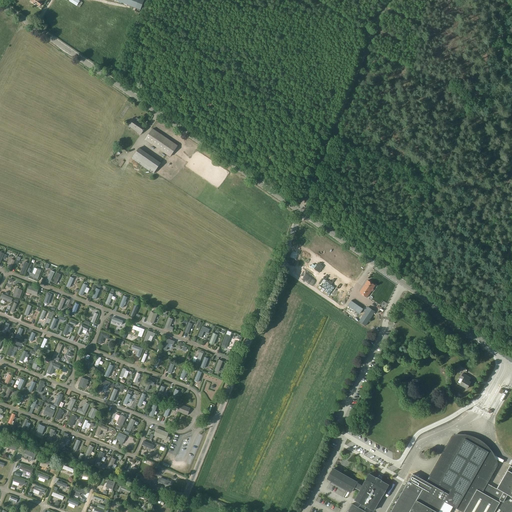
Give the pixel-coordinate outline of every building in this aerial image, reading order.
[(119,0),(119,1),(135,8),(141,10),(142,8),(144,0),(119,0)] [(135,119),(134,117),(128,126),(141,134),(146,126),(140,122),(141,121),(136,117),(135,119)] [(170,157),(178,146),(152,128),(145,140),(170,157)] [(154,174),(161,163),(139,148),(131,158),(154,174)] [(24,275),(28,263),(24,262),(19,273),(24,275)] [(302,263),(295,273),(311,283),(313,279),(310,277),(314,270),(302,263)] [(37,280),(41,270),(37,268),(34,275),(31,273),(29,277),(37,280)] [(51,269),(45,281),(49,283),(55,271),(51,269)] [(367,298),(375,285),(368,280),(359,292),(367,298)] [(37,294),(39,289),(29,285),(27,290),(37,294)] [(20,298),(23,290),(16,288),(13,296),(20,298)] [(2,294),(0,298),(11,302),(13,298),(2,294)] [(123,299),(119,310),(124,312),(128,301),(123,299)] [(375,312),(367,307),(363,316),(359,321),(366,326),(375,312)] [(151,311),(147,321),(153,324),(157,314),(151,311)] [(43,326),(47,316),(42,314),(38,324),(43,326)] [(113,316),(111,320),(121,324),(123,320),(113,316)] [(168,318),(164,329),(172,332),(173,328),(170,326),(173,319),(168,318)] [(54,321),(50,330),(56,332),(59,323),(54,321)] [(81,324),(77,333),(81,335),(83,329),(87,331),(88,327),(81,324)] [(142,337),(144,330),(134,326),(132,329),(140,332),(138,336),(142,337)] [(208,333),(210,329),(203,326),(198,336),(201,338),(204,331),(208,333)] [(154,337),(155,333),(148,331),(144,341),(147,343),(150,335),(154,337)] [(101,332),(97,343),(101,344),(104,337),(109,339),(110,335),(101,332)] [(213,334),(209,344),(213,345),(217,335),(213,334)] [(226,335),(221,346),(226,348),(230,336),(226,335)] [(173,345),(174,342),(167,339),(163,349),(166,350),(169,343),(173,345)] [(58,357),(63,345),(59,343),(54,355),(58,357)] [(16,351),(17,348),(11,345),(7,355),(11,356),(13,350),(16,351)] [(139,357),(143,349),(133,345),(132,349),(137,351),(135,356),(139,357)] [(199,364),(204,352),(200,350),(195,362),(199,364)] [(35,369),(40,360),(36,358),(31,368),(35,369)] [(219,360),(214,370),(218,372),(223,361),(219,360)] [(58,370),(60,366),(52,362),(47,373),(51,375),(54,368),(58,370)] [(471,385),(472,383),(469,381),(471,378),(463,373),(460,378),(462,379),(459,385),(467,389),(470,384),(471,385)] [(85,389),(89,380),(82,377),(78,386),(85,389)] [(8,378),(4,387),(8,389),(12,380),(8,378)] [(109,386),(110,382),(103,379),(98,390),(101,391),(104,384),(109,386)] [(43,384),(44,382),(41,381),(36,391),(40,393),(42,387),(44,387),(45,385),(43,384)] [(32,397),(37,388),(33,386),(29,395),(32,397)] [(8,392),(3,402),(7,403),(11,393),(8,392)] [(58,407),(63,395),(59,393),(54,405),(58,407)] [(71,411),(76,400),(72,398),(67,409),(71,411)] [(84,415),(89,404),(85,402),(82,409),(79,408),(77,412),(84,415)] [(188,415),(190,408),(181,404),(178,412),(188,415)] [(52,418),(55,411),(46,407),(43,414),(52,418)] [(92,408),(88,416),(91,418),(94,419),(97,411),(95,409),(92,408)] [(63,412),(63,410),(60,409),(55,419),(59,420),(62,414),(63,414),(64,412),(63,412)] [(76,417),(76,416),(73,414),(68,425),(72,427),(75,420),(76,420),(77,418),(76,417)] [(122,426),(126,418),(123,416),(120,415),(117,424),(119,425),(122,426)] [(36,431),(43,434),(45,427),(39,424),(36,431)] [(106,432),(107,428),(99,425),(95,434),(99,435),(101,430),(106,432)] [(167,437),(168,433),(157,428),(154,436),(168,441),(170,438),(167,437)] [(51,441),(55,430),(50,429),(47,440),(51,441)] [(123,442),(126,436),(119,432),(116,439),(123,442)] [(67,436),(68,434),(65,433),(60,443),(64,444),(66,438),(68,439),(68,437),(67,436)] [(450,459),(442,454),(427,482),(412,474),(390,511),(438,511),(444,502),(456,508),(476,474),(473,472),(476,466),(480,468),(489,451),(486,448),(483,445),(484,444),(479,441),(474,438),(464,435),(464,436),(463,437),(450,459)] [(143,441),(141,445),(152,450),(154,445),(143,441)] [(508,452),(510,450),(504,442),(501,444),(508,452)] [(89,445),(84,457),(88,459),(94,447),(89,445)] [(25,450),(24,453),(32,457),(31,460),(33,461),(36,455),(25,450)] [(99,464),(104,454),(100,452),(95,462),(99,464)] [(112,458),(107,468),(111,470),(115,459),(112,458)] [(21,465),(19,469),(31,473),(33,469),(21,465)] [(511,466),(510,465),(507,470),(497,488),(496,489),(486,483),(483,488),(480,486),(478,490),(477,489),(463,511),(511,511),(511,466)] [(132,479),(137,468),(132,466),(129,473),(126,472),(124,476),(132,479)] [(73,477),(74,474),(64,469),(63,473),(73,477)] [(355,500),(367,506),(373,510),(382,495),(383,495),(388,485),(369,474),(364,484),(363,486),(357,482),(333,469),(328,479),(351,492),(354,487),(360,491),(355,500)] [(149,487),(152,481),(147,480),(147,479),(141,476),(139,483),(149,487)] [(14,477),(13,481),(19,483),(18,485),(21,486),(21,484),(23,485),(25,481),(14,477)] [(159,478),(157,485),(169,490),(172,482),(159,478)] [(108,480),(105,487),(112,489),(115,482),(108,480)] [(32,497),(41,501),(43,496),(34,492),(32,497)] [(76,492),(75,498),(80,499),(79,503),(85,504),(86,499),(84,498),(85,494),(76,492)] [(53,504),(55,501),(63,504),(64,501),(53,496),(50,502),(53,504)] [(366,507),(361,503),(359,508),(352,504),(351,504),(348,511),(347,511),(366,511),(364,511),(366,507)]
